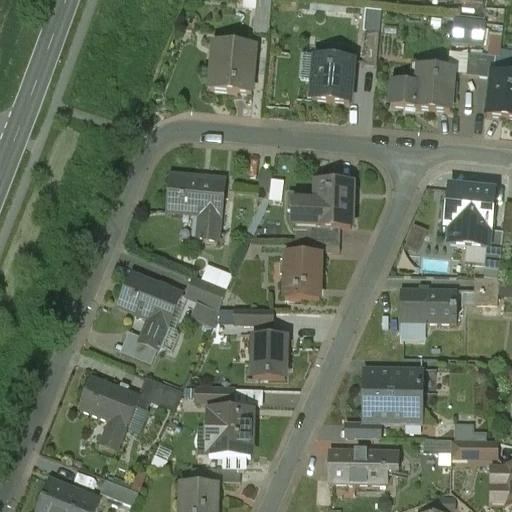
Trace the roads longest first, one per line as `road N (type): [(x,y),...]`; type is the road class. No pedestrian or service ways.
road 1 (residential): [(413,151),(195,131),(157,138),(136,167),(1,511)]
road 2 (residential): [(272,511),(400,205),(413,151)]
road 3 (tertiary): [(10,150),(63,0)]
